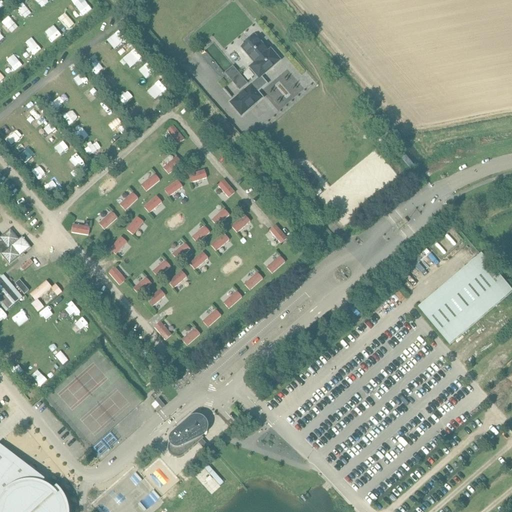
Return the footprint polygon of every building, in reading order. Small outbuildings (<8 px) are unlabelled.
[(257,62),(250,68),(259,79),(280,61),(271,50),(268,52),(255,36),(251,39),(250,38),(243,43),(245,45),(241,48),(249,57),(251,55),(257,62)] [(233,66),(224,74),(233,83),(241,76),(240,75),(233,66)] [(251,86),(229,104),(241,117),(262,99),(251,86)] [(167,132),(163,136),(174,149),(185,140),(174,126),(173,127),(167,132)] [(398,147),(394,151),(410,169),(414,165),(398,147)] [(173,153),(160,164),(169,175),(182,164),(177,158),(173,153)] [(320,183),(309,170),(303,176),(313,188),(320,183)] [(138,181),(147,192),(160,182),(155,175),(151,171),(138,181)] [(205,171),(189,176),(193,189),(209,185),(205,171)] [(214,191),(224,203),(235,193),(224,180),(214,191)] [(178,182),(165,191),(173,202),(186,193),(178,182)] [(116,201),(126,211),(138,200),(132,193),(129,189),(116,201)] [(319,189),(314,193),(317,197),(322,193),(319,189)] [(157,198),(145,208),(154,218),(166,208),(157,198)] [(208,216),(217,227),(230,216),(221,205),(208,216)] [(96,219),(105,230),(117,219),(108,209),(96,219)] [(245,217),(232,228),(241,238),(254,227),(250,223),(245,217)] [(138,219),(128,231),(138,240),(148,227),(138,219)] [(88,236),(90,222),(73,220),(72,227),(71,234),(88,236)] [(188,233),(198,244),(210,234),(204,227),(201,223),(188,233)] [(276,226),(265,235),(276,248),(287,239),(276,226)] [(0,253),(9,266),(31,248),(22,237),(19,240),(10,230),(0,237),(0,253)] [(224,235),(211,246),(221,257),(233,245),(224,235)] [(121,239),(111,250),(121,259),(131,247),(122,238),(121,239)] [(169,250),(178,261),(190,251),(185,244),(181,240),(169,250)] [(272,274),(285,263),(275,253),(263,264),(272,274)] [(203,254),(190,265),(199,275),(212,264),(208,259),(203,254)] [(149,268),(158,278),(170,268),(165,261),(161,257),(149,268)] [(485,261),(424,313),(424,314),(450,345),(511,292),(485,261)] [(109,274),(120,286),(130,276),(120,264),(109,274)] [(241,280),(250,291),(263,280),(253,270),(241,280)] [(182,272),(169,283),(178,294),(190,283),(182,272)] [(130,284),(139,295),(151,285),(146,278),(142,274),(130,284)] [(22,299),(7,282),(3,276),(0,278),(0,304),(7,312),(22,299)] [(19,280),(15,284),(25,295),(29,291),(19,280)] [(46,282),(30,295),(35,301),(31,305),(38,313),(44,308),(38,300),(51,289),(57,297),(62,293),(55,285),(51,288),(46,282)] [(220,299),(229,310),(242,298),(233,288),(220,299)] [(160,291),(147,302),(156,313),(169,301),(160,291)] [(199,318),(209,328),(221,317),(212,306),(199,318)] [(155,327),(166,341),(176,332),(165,319),(155,327)] [(178,336),(187,347),(200,335),(191,325),(178,336)] [(181,458),(184,456),(204,439),(201,436),(203,435),(204,432),(205,430),(205,428),(204,425),(207,423),(206,424),(200,418),(201,417),(200,417),(198,420),(196,419),(193,419),(191,420),(189,421),(174,434),(175,434),(176,433),(178,435),(170,441),(168,445),(168,448),(168,452),(170,455),(174,457),(177,458),(181,458)] [(0,511),(66,511),(65,505),(61,498),(57,491),(53,494),(47,490),(41,486),(43,481),(34,474),(37,470),(30,464),(27,468),(0,446),(0,511)]
